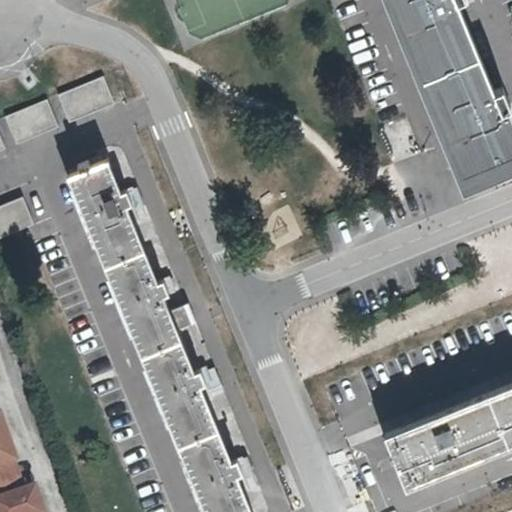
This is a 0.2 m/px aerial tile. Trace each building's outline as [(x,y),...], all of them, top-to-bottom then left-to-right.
[(373,0),(456,199),(511,176),(511,140),(502,117),(504,116),(496,96),(487,100),(450,9),(459,5),(456,0),(373,0)] [(92,75),(74,82),(87,118),(129,103),(116,66),(92,75)] [(37,95),(18,101),(32,138),(74,122),(61,86),(37,95)] [(0,107),(0,148),(17,142),(4,106),(0,107)] [(116,199),(103,167),(63,183),(199,511),(246,511),(234,482),(240,480),(239,475),(243,473),(239,464),(229,468),(198,394),(203,392),(208,404),(220,399),(212,378),(205,381),(202,374),(192,379),(175,339),(189,333),(182,314),(168,320),(160,303),(166,301),(165,297),(170,295),(166,284),(154,289),(123,213),(129,210),(128,206),(133,205),(128,194),(116,199)] [(0,235),(33,222),(21,193),(0,202),(0,235)] [(390,466),(392,472),(395,470),(405,497),(511,453),(511,394),(384,446),(392,465),(390,466)] [(0,488),(10,484),(15,483),(9,467),(17,464),(1,418),(0,418),(0,488)] [(20,496),(28,493),(17,464),(9,467),(15,483),(20,496)] [(0,488),(0,511),(44,511),(37,490),(28,493),(20,496),(15,483),(10,484),(0,488)]
